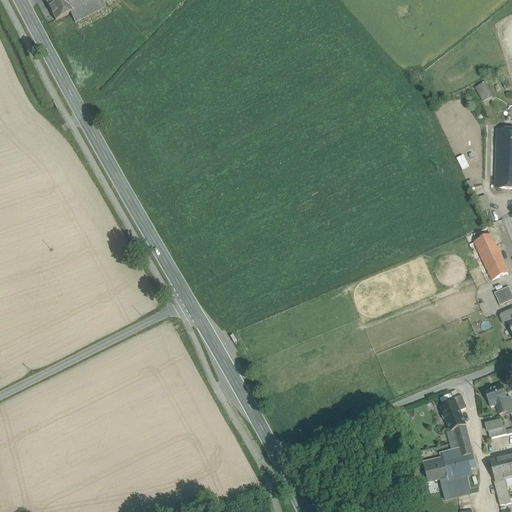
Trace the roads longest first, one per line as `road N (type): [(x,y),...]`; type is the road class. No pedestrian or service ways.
road 1 (secondary): [(21,0),(276,457)]
road 2 (residential): [(465,379),(276,457)]
road 3 (residential): [(465,379),(486,511)]
